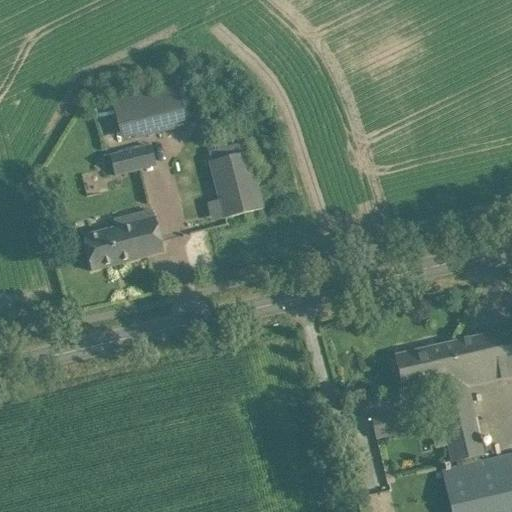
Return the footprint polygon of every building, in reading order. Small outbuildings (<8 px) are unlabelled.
[(113,105),(122,138),(186,121),(178,88),(113,105)] [(209,152),(212,164),(225,219),(263,209),(251,156),(246,157),(243,144),(209,152)] [(130,152),(135,171),(142,169),(137,150),(130,152)] [(83,237),(92,271),(164,253),(156,218),(154,218),(152,211),(134,215),(136,223),(83,237)] [(206,231),(191,232),(193,262),(208,261),(206,231)] [(511,332),(511,329),(395,356),(400,375),(403,388),(428,382),(430,395),(437,394),(452,462),(456,461),(458,468),(442,471),(451,511),(511,511),(511,454),(481,462),(479,456),(483,455),(467,387),(511,376),(511,332)] [(374,418),(378,438),(407,432),(402,412),(374,418)]
